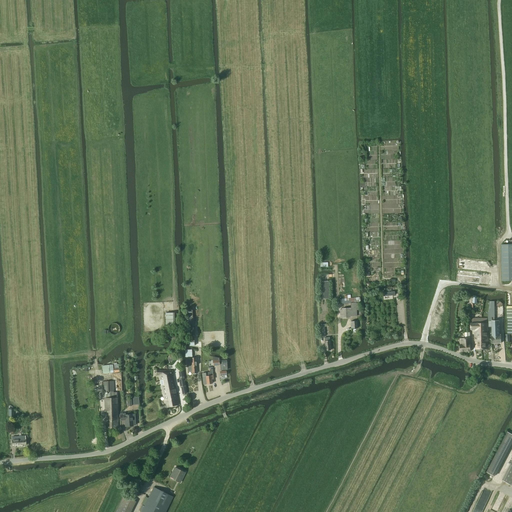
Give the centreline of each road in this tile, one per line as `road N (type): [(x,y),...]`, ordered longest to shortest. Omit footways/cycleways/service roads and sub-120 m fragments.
road 1 (tertiary): [(0,463),(108,452),(224,398),(406,342),(511,365)]
road 2 (track): [(270,64),(282,339),(305,373)]
road 3 (track): [(497,0),(511,229)]
road 4 (track): [(267,0),(270,64),(227,66),(225,0)]
road 5 (track): [(511,288),(442,282),(410,373)]
road 6 (track): [(371,380),(410,373),(464,391),(480,363)]
road 7 (track): [(25,511),(118,476),(145,485)]
road 8 (track): [(190,511),(187,500),(226,419),(219,400)]
